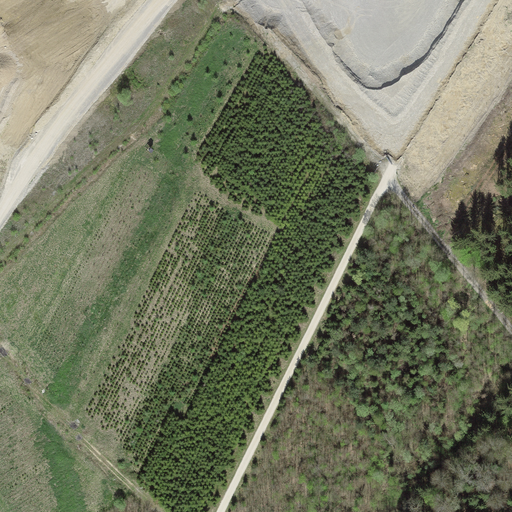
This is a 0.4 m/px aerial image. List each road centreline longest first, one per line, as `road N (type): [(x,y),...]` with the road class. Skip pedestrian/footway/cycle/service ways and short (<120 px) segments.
road 1 (track): [(224,511),(393,174)]
road 2 (track): [(393,174),(511,331)]
road 3 (unknown): [(468,0),(393,174)]
road 4 (track): [(393,174),(269,31)]
